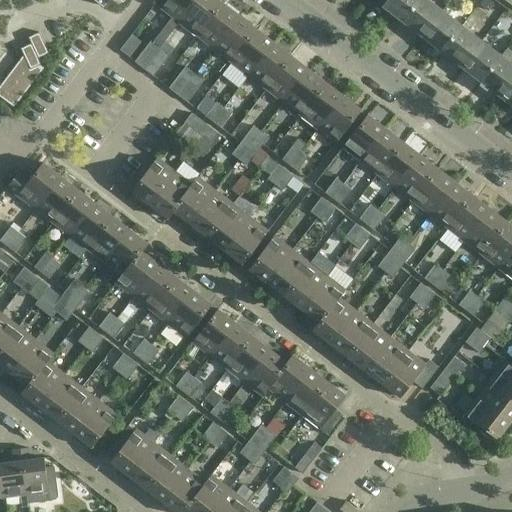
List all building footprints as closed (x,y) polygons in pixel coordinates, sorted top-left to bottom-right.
[(166,0),(160,8),(179,22),(195,0),(166,0)] [(218,0),(195,0),(179,22),(196,35),(221,2),(218,0)] [(385,0),(382,6),(402,21),(418,0),(385,0)] [(427,0),(418,0),(402,21),(421,36),(441,10),(427,0)] [(221,2),(196,35),(213,49),(238,16),(221,2)] [(441,10),(421,36),(441,51),(461,25),(441,10)] [(238,16),(213,49),(230,62),(256,29),(238,16)] [(461,25),(441,51),(460,66),(480,41),(461,25)] [(256,29),(230,62),(248,75),(273,42),(256,29)] [(48,52),(38,31),(27,36),(30,42),(37,57),(48,52)] [(141,39),(132,31),(120,47),(130,54),(141,39)] [(134,61),(143,68),(160,47),(150,40),(134,61)] [(480,41),(460,66),(480,82),(500,56),(480,41)] [(19,47),(22,54),(29,69),(40,64),(37,57),(30,42),(19,47)] [(273,42),(248,75),(265,88),(290,55),(273,42)] [(160,47),(143,68),(152,76),(169,54),(160,47)] [(511,53),(505,48),(500,56),(480,82),(499,97),(511,80),(511,65),(509,63),(511,58),(511,53)] [(22,54),(18,59),(0,83),(0,97),(14,107),(44,67),(40,64),(29,69),(22,54)] [(290,55),(265,88),(282,102),(308,69),(290,55)] [(168,88),(177,95),(194,73),(184,66),(168,88)] [(308,69),(282,102),(300,115),(325,82),(308,69)] [(194,73),(177,95),(187,102),(203,81),(194,73)] [(511,80),(499,97),(511,106),(511,80)] [(325,82),(300,115),(317,128),(342,95),(325,82)] [(342,95),(317,128),(335,142),(360,109),(342,95)] [(205,116),(212,122),(223,107),(216,101),(205,116)] [(223,107),(212,122),(220,127),(231,113),(223,107)] [(183,122),(201,136),(205,138),(212,129),(191,113),(183,122)] [(341,147),(359,161),(385,128),(367,114),(341,147)] [(253,125),(242,140),(249,145),(260,131),(253,125)] [(385,128),(359,161),(377,174),(402,141),(385,128)] [(205,138),(201,136),(194,145),(204,151),(218,133),(212,129),(205,138)] [(260,131),(249,145),(257,151),(267,137),(260,131)] [(242,140),(231,154),(238,159),(249,145),(242,140)] [(402,141),(377,174),(394,188),(419,155),(402,141)] [(249,145),(238,159),(246,165),(257,151),(249,145)] [(281,159),(289,165),(300,151),(292,145),(281,159)] [(300,151),(289,165),(297,170),(307,156),(300,151)] [(419,155),(394,188),(411,201),(437,168),(419,155)] [(131,190),(149,204),(174,171),(156,157),(131,190)] [(17,195),(35,209),(60,176),(42,162),(17,195)] [(267,178),(274,184),(285,170),(278,164),(267,178)] [(437,168),(411,201),(429,214),(454,181),(437,168)] [(285,170),(274,184),(282,189),(293,175),(285,170)] [(174,171),(149,204),(167,218),(173,211),(172,210),(191,184),(174,171)] [(60,176),(35,209),(52,222),(77,189),(60,176)] [(172,210),(173,211),(189,223),(215,190),(197,176),(191,184),(172,210)] [(324,192),(332,197),(343,183),(335,178),(324,192)] [(454,181),(429,214),(446,227),(471,195),(454,181)] [(343,183),(332,197),(339,203),(350,189),(343,183)] [(77,189),(52,222),(69,236),(95,203),(77,189)] [(215,190),(189,223),(206,236),(232,203),(215,190)] [(471,195),(446,227),(463,241),(489,208),(471,195)] [(321,197),(310,211),(317,217),(328,203),(321,197)] [(95,203),(69,236),(86,249),(112,216),(95,203)] [(232,203),(206,236),(224,250),(249,217),(232,203)] [(328,203),(317,217),(325,222),(335,208),(328,203)] [(359,218),(366,224),(377,210),(370,204),(359,218)] [(489,208),(463,241),(481,254),(506,221),(489,208)] [(377,210),(366,224),(373,229),(384,215),(377,210)] [(112,216),(86,249),(104,262),(129,229),(112,216)] [(249,217),(224,250),(242,263),(267,231),(249,217)] [(511,225),(506,221),(481,254),(498,267),(511,248),(511,225)] [(355,223),(344,237),(351,243),(362,229),(355,223)] [(0,238),(0,240),(7,246),(18,231),(10,226),(0,238)] [(129,229),(104,262),(120,275),(121,275),(141,250),(141,251),(147,243),(129,229)] [(362,229),(351,243),(359,249),(370,235),(362,229)] [(18,231),(7,246),(14,251),(25,237),(18,231)] [(248,268),(266,282),(292,249),(273,236),(248,268)] [(399,238),(388,252),(395,257),(406,243),(399,238)] [(406,243),(395,257),(403,263),(414,249),(406,243)] [(511,248),(498,267),(511,278),(511,248)] [(292,249),(266,282),(284,296),(309,263),(292,249)] [(121,275),(120,275),(115,283),(133,297),(158,263),(141,251),(141,250),(121,275)] [(34,266),(41,272),(52,258),(45,252),(34,266)] [(388,252),(377,266),(385,271),(395,257),(388,252)] [(395,257),(385,271),(392,277),(403,263),(395,257)] [(52,258),(41,272),(49,278),(59,264),(52,258)] [(158,263),(133,297),(150,310),(175,277),(158,263)] [(309,263),(284,296),(301,309),(326,276),(309,263)] [(423,278),(431,283),(442,269),(435,263),(423,278)] [(13,281),(20,286),(31,272),(24,266),(13,281)] [(442,269),(431,283),(438,289),(449,275),(442,269)] [(31,272),(20,286),(27,292),(39,278),(31,272)] [(301,309),(318,322),(338,297),(344,290),(326,276),(301,309)] [(175,277),(150,310),(167,323),(193,290),(175,277)] [(73,280),(62,294),(69,300),(80,286),(73,280)] [(420,282),(409,297),(416,302),(427,288),(420,282)] [(80,286),(69,300),(77,305),(88,291),(80,286)] [(427,288),(416,302),(424,308),(434,294),(427,288)] [(193,290),(167,323),(185,337),(211,304),(193,290)] [(458,304),(465,310),(476,296),(469,290),(458,304)] [(62,294),(51,308),(59,314),(69,300),(62,294)] [(511,299),(506,294),(500,302),(511,310),(511,299)] [(476,296),(465,310),(473,316),(484,301),(476,296)] [(318,322),(312,329),(330,343),(355,310),(338,297),(318,322)] [(69,300),(59,314),(66,320),(77,305),(69,300)] [(511,315),(511,310),(500,302),(494,309),(509,320),(511,315)] [(192,342),(210,356),(235,323),(217,309),(192,342)] [(355,310),(330,343),(347,357),(372,324),(355,310)] [(0,313),(0,312),(0,348),(17,326),(0,313)] [(98,326),(105,332),(116,317),(109,312),(98,326)] [(116,317),(105,332),(113,338),(124,323),(116,317)] [(235,323),(210,356),(227,369),(252,336),(235,323)] [(372,324),(347,357),(364,370),(390,337),(372,324)] [(17,326),(0,348),(0,364),(9,372),(34,339),(17,326)] [(77,341),(84,346),(95,332),(88,326),(77,341)] [(476,327),(470,334),(485,345),(490,338),(476,327)] [(95,332),(84,346),(92,352),(103,338),(95,332)] [(485,345),(470,334),(465,342),(479,352),(485,345)] [(252,336),(227,369),(244,382),(269,349),(252,336)] [(390,337),(364,370),(382,383),(407,350),(390,337)] [(132,353),(140,358),(151,344),(143,338),(132,353)] [(9,372),(26,385),(27,385),(46,360),(47,361),(52,353),(34,339),(9,372)] [(151,344),(140,358),(147,364),(158,350),(151,344)] [(269,349),(244,382),(262,396),(268,389),(267,388),(287,363),(286,362),(269,349)] [(407,350),(382,383),(400,397),(412,381),(421,388),(438,366),(428,359),(425,364),(407,350)] [(111,367),(119,373),(130,358),(123,353),(111,367)] [(267,388),(268,389),(284,401),(310,368),(292,354),(286,362),(287,363),(267,388)] [(453,356),(446,366),(455,373),(463,363),(453,356)] [(130,358),(119,373),(126,378),(137,364),(130,358)] [(27,385),(26,385),(20,392),(38,406),(64,374),(47,361),(46,360),(27,385)] [(511,365),(505,360),(491,378),(511,394),(511,366),(511,365)] [(455,373),(446,366),(429,387),(439,394),(455,373)] [(310,368),(284,401),(301,414),(327,381),(310,368)] [(175,385),(182,391),(193,377),(186,371),(175,385)] [(64,374),(38,406),(56,420),(81,387),(64,374)] [(193,377),(182,391),(190,397),(201,382),(193,377)] [(511,394),(491,378),(477,395),(510,420),(511,418),(511,394)] [(327,381),(301,414),(319,428),(345,395),(327,381)] [(81,387),(56,420),(73,433),(98,400),(81,387)] [(178,395),(173,401),(167,409),(174,415),(185,401),(178,395)] [(510,420),(477,395),(463,413),(496,438),(510,420)] [(209,412),(217,418),(228,403),(221,398),(209,412)] [(98,400),(73,433),(91,447),(116,414),(98,400)] [(185,401),(174,415),(182,421),(192,406),(185,401)] [(228,403),(217,418),(224,423),(235,409),(228,403)] [(201,436),(208,442),(219,427),(212,421),(201,436)] [(104,455),(111,460),(110,461),(128,475),(153,442),(129,424),(104,455)] [(260,424),(250,438),(257,444),(268,430),(260,424)] [(219,427),(208,442),(216,447),(227,433),(219,427)] [(268,430),(257,444),(264,450),(275,436),(268,430)] [(239,453),(246,458),(257,444),(250,438),(239,453)] [(153,442),(128,475),(145,489),(170,456),(153,442)] [(257,444),(246,458),(254,464),(264,450),(257,444)] [(28,447),(19,448),(25,494),(26,502),(53,499),(53,498),(54,498),(55,498),(55,497),(56,497),(56,496),(56,495),(56,494),(53,466),(45,467),(43,457),(29,459),(28,447)] [(13,461),(0,462),(0,467),(4,497),(25,494),(19,448),(11,449),(13,461)] [(294,467),(302,473),(312,459),(305,453),(294,467)] [(170,456),(145,489),(162,502),(188,469),(170,456)] [(272,481),(279,486),(290,472),(283,466),(272,481)] [(188,469),(162,502),(175,511),(183,511),(186,508),(205,482),(204,482),(188,469)] [(290,472),(279,486),(287,492),(298,478),(290,472)] [(186,508),(191,511),(210,511),(228,488),(210,474),(204,482),(205,482),(186,508)] [(228,488),(210,511),(237,511),(246,501),(228,488)] [(259,511),(246,501),(237,511),(259,511)] [(342,511),(354,511),(356,509),(345,501),(339,509),(342,511)] [(308,511),(319,511),(323,507),(316,502),(308,511)]
